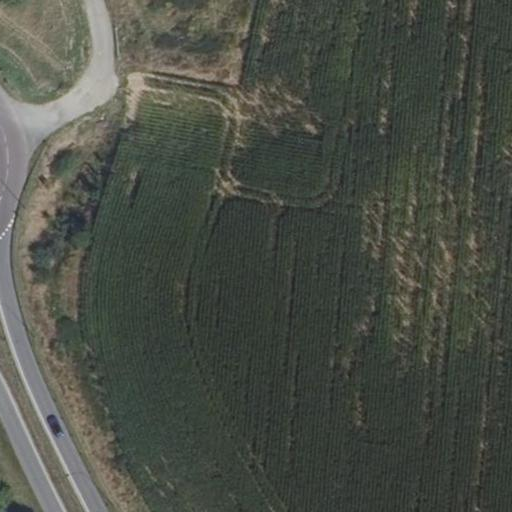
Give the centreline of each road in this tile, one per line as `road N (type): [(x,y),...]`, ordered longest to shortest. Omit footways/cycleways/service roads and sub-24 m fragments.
road 1 (primary): [(98,511),(37,391),(0,261)]
road 2 (track): [(3,132),(76,103),(95,77),(101,33),(92,0)]
road 3 (primary): [(0,397),(54,511)]
